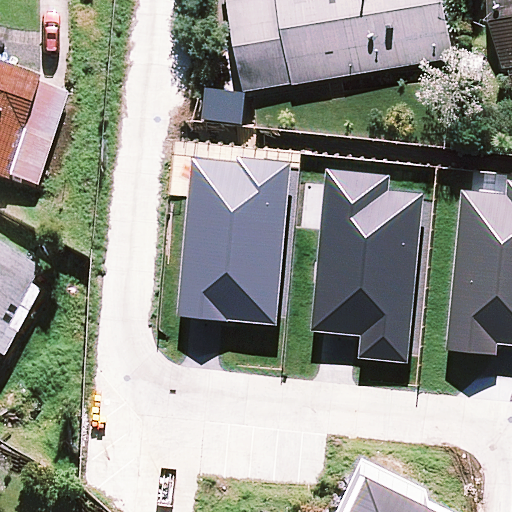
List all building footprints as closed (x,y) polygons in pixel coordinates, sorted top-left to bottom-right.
[(452,62),(442,0),(232,0),(246,92),(452,62)] [(511,0),(496,0),(511,97),(511,96),(511,0)] [(0,178),(37,190),(68,90),(0,69),(0,178)] [(0,360),(44,277),(0,254),(0,360)] [(427,511),(369,479),(350,511),(427,511)] [(195,511),(197,508),(156,498),(152,511),(195,511)]
